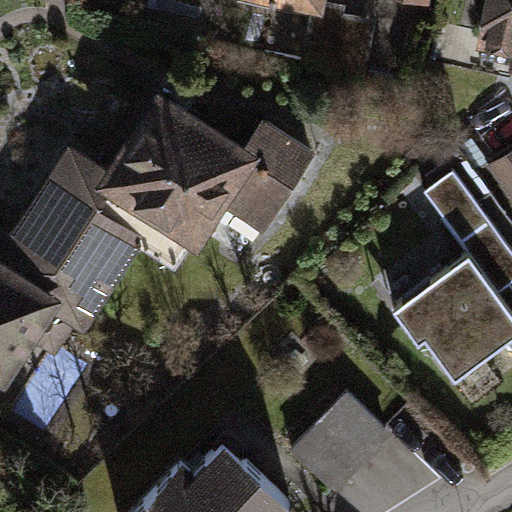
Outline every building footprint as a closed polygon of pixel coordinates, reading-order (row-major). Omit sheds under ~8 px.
[(317,0),(264,0),(315,11),(317,0)] [(511,0),(485,0),(478,36),(511,42),(511,52),(509,68),(511,69),(511,0)] [(363,20),(315,11),(307,56),(355,65),(363,20)] [(0,86),(0,177),(39,108),(0,86)] [(152,90),(108,165),(118,171),(90,217),(129,240),(181,272),(219,209),(258,233),(310,145),(254,112),(237,141),(152,90)] [(0,379),(1,380),(43,310),(75,329),(129,240),(90,217),(118,171),(108,165),(63,137),(0,241),(0,379)] [(511,142),(482,161),(511,206),(511,142)] [(466,256),(390,308),(415,345),(427,337),(451,372),(511,329),(511,324),(488,290),(511,273),(511,259),(448,167),(419,187),(466,256)] [(382,435),(338,393),(286,449),(330,490),(382,435)] [(286,511),(290,509),(216,433),(133,511),(286,511)]
